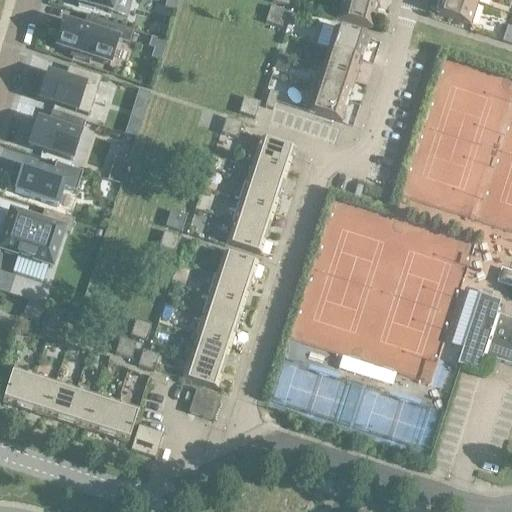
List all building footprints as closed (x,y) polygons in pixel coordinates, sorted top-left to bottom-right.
[(69,0),(69,3),(78,6),(78,9),(94,13),(94,10),(111,15),(115,0),(69,0)] [(290,0),(272,0),(272,4),(288,8),(290,0)] [(377,9),(341,0),(336,22),(371,31),(377,9)] [(379,0),(341,0),(377,9),(379,0)] [(478,6),(458,0),(442,0),(437,16),(472,27),(478,6)] [(268,17),(284,22),(287,14),(271,9),(268,17)] [(281,30),(284,22),(268,17),(265,25),(281,30)] [(91,32),(63,22),(57,40),(59,41),(56,50),(71,55),(70,58),(89,64),(90,61),(110,67),(118,42),(129,45),(133,33),(94,20),(91,32)] [(369,40),(334,29),(327,50),(362,62),(369,40)] [(511,37),(506,36),(503,44),(511,46),(511,37)] [(362,62),(327,50),(320,71),(355,83),(362,62)] [(278,59),(275,71),(285,75),(289,63),(278,59)] [(47,75),(39,101),(89,117),(101,79),(76,71),(72,83),(47,75)] [(355,83),(320,71),(313,93),(348,104),(355,83)] [(138,92),(135,102),(146,106),(149,96),(138,92)] [(270,93),(270,94),(264,109),(273,112),(278,96),(270,93)] [(348,104),(313,93),(307,114),(341,125),(348,104)] [(244,99),(241,107),(257,113),(260,105),(244,99)] [(239,115),(255,121),(257,113),(241,107),(239,115)] [(37,121),(28,148),(72,162),(85,124),(51,113),(48,125),(37,121)] [(220,135),(229,138),(234,122),(226,120),(220,135)] [(234,122),(229,138),(237,141),(239,134),(242,125),(234,122)] [(253,162),(287,173),(294,152),(260,141),(253,162)] [(287,173),(253,162),(246,183),(281,194),(287,173)] [(23,167),(14,194),(57,208),(63,189),(76,193),(82,174),(55,165),(52,177),(23,167)] [(110,175),(108,182),(120,186),(123,179),(110,175)] [(281,194),(246,183),(239,204),(274,215),(281,194)] [(274,215),(239,204),(233,225),(267,236),(274,215)] [(0,245),(0,252),(17,258),(17,259),(32,264),(32,263),(51,269),(63,233),(69,235),(73,222),(44,213),(41,224),(10,214),(0,245)] [(170,213),(168,221),(184,226),(187,218),(170,213)] [(168,221),(165,229),(181,234),(184,226),(168,221)] [(267,236),(233,225),(226,245),(260,257),(267,236)] [(164,233),(161,241),(177,246),(180,239),(164,233)] [(175,255),(177,246),(161,241),(159,250),(175,255)] [(257,266),(223,255),(216,276),(250,287),(257,266)] [(511,278),(502,275),(498,289),(511,293),(511,278)] [(250,287),(216,276),(209,297),(244,308),(250,287)] [(244,308),(209,297),(202,318),(237,329),(244,308)] [(481,300),(479,307),(464,353),(459,369),(480,376),(484,361),(511,369),(511,323),(498,319),(502,306),(495,304),(481,300)] [(27,303),(23,318),(22,319),(30,321),(36,305),(27,303)] [(44,308),(36,305),(30,321),(38,324),(44,308)] [(165,309),(162,319),(169,321),(172,311),(165,309)] [(47,314),(43,325),(41,330),(49,332),(55,316),(47,314)] [(63,319),(55,316),(49,332),(57,335),(58,335),(63,319)] [(237,329),(202,318),(196,339),(230,350),(237,329)] [(135,322),(133,330),(149,336),(151,328),(135,322)] [(130,338),(131,339),(146,344),(149,336),(133,330),(130,338)] [(230,350),(196,339),(189,360),(223,371),(230,350)] [(120,340),(115,356),(123,359),(128,343),(120,340)] [(136,345),(128,343),(123,359),(131,361),(136,345)] [(144,371),(150,355),(142,352),(138,369),(144,371)] [(150,355),(144,371),(154,373),(158,357),(150,355)] [(223,371),(189,360),(182,380),(217,392),(223,371)] [(2,405),(23,412),(34,377),(13,370),(2,405)] [(55,384),(34,377),(23,412),(44,418),(55,384)] [(76,390),(55,384),(44,418),(65,425),(76,390)] [(97,397),(76,390),(65,425),(86,432),(97,397)] [(208,395),(196,391),(188,415),(200,419),(208,395)] [(221,398),(208,395),(200,419),(212,423),(213,423),(221,398)] [(118,404),(97,397),(86,432),(107,439),(118,404)] [(139,411),(118,404),(107,439),(128,446),(134,427),(139,411)] [(163,436),(138,428),(134,440),(159,448),(163,436)] [(159,448),(134,440),(130,452),(155,461),(159,448)]
